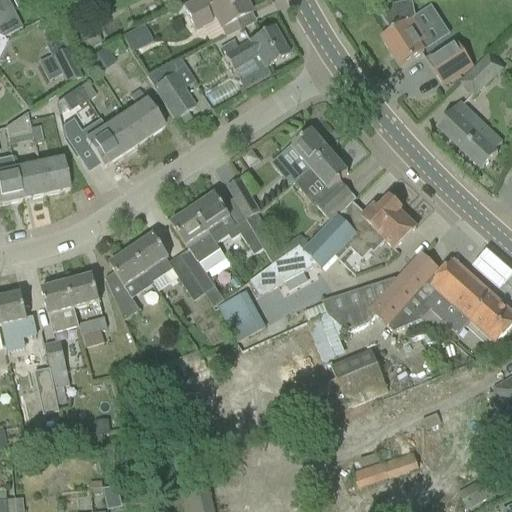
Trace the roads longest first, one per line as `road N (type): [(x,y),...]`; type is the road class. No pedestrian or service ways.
road 1 (residential): [(0,259),(92,227),(337,64)]
road 2 (primary): [(511,249),(406,149),(337,64)]
